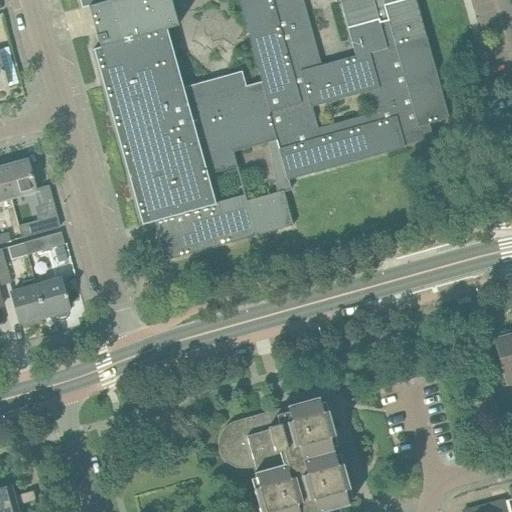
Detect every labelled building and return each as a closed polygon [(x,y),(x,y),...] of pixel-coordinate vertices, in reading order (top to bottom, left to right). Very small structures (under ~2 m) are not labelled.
[(79,0),(81,8),(88,6),(89,10),(90,9),(94,26),(96,33),(100,47),(93,49),(103,85),(142,224),(142,225),(154,221),(156,229),(165,261),(255,236),(293,226),(289,212),(284,192),(292,189),(289,179),(327,169),(335,167),(404,147),(404,145),(432,137),(428,124),(448,118),(426,37),(415,0),(79,0)] [(27,160),(3,166),(11,198),(36,191),(27,160)] [(3,166),(0,167),(0,200),(11,198),(3,166)] [(37,222),(19,227),(22,238),(59,227),(49,188),(38,191),(45,220),(37,222)] [(16,218),(13,205),(6,207),(15,240),(22,238),(19,227),(16,218)] [(1,221),(0,221),(0,233),(4,232),(4,231),(8,230),(5,220),(1,221)] [(8,233),(0,235),(0,244),(11,242),(8,233)] [(60,233),(48,236),(23,243),(27,255),(51,248),(64,245),(60,233)] [(64,247),(55,249),(58,262),(67,260),(64,247)] [(0,286),(11,283),(2,249),(0,249),(0,286)] [(34,278),(33,279),(44,315),(54,312),(55,316),(58,318),(66,316),(68,312),(67,309),(68,308),(65,298),(68,297),(67,294),(71,293),(67,277),(60,279),(36,285),(34,278)] [(19,322),(21,322),(22,326),(25,328),(33,325),(35,322),(34,318),(44,315),(33,279),(23,281),(25,289),(11,292),(14,303),(19,322)] [(511,335),(496,340),(508,383),(511,381),(511,335)] [(372,373),(376,388),(434,372),(430,357),(372,373)] [(243,468),(254,464),(256,472),(254,472),(258,487),(253,489),(259,511),(325,511),(349,506),(345,490),(350,489),(342,464),(337,465),(329,438),(335,436),(328,411),(323,412),(318,397),(287,406),(288,410),(273,414),(273,412),(230,424),(222,432),(219,444),(222,456),(231,464),(243,468)] [(0,487),(0,509),(16,505),(36,500),(33,491),(14,496),(10,485),(0,487)] [(511,511),(508,500),(504,501),(503,500),(467,510),(467,511),(511,511)]
